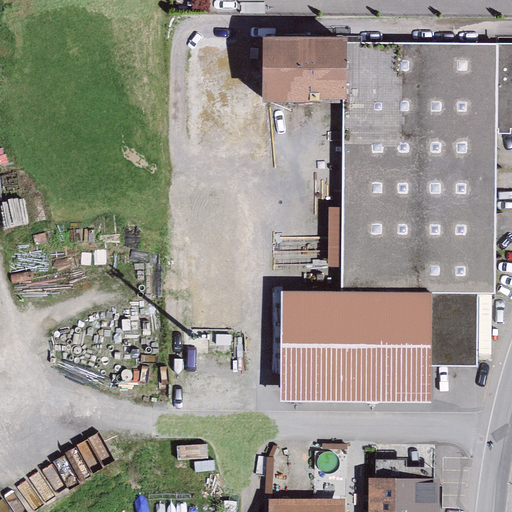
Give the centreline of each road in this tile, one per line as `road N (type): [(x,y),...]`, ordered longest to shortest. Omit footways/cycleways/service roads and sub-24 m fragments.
road 1 (unknown): [(511,30),(186,26)]
road 2 (unclassified): [(249,511),(260,455),(294,434),(367,428),(503,436)]
